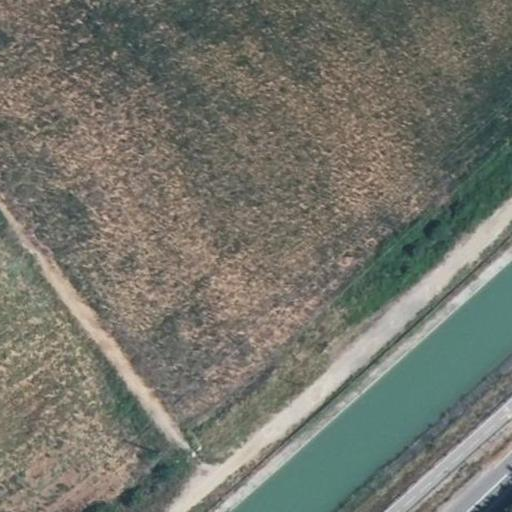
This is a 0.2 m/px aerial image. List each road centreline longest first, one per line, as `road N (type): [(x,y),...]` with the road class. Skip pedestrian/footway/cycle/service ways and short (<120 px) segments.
road 1 (track): [(511,205),(178,511)]
road 2 (track): [(215,479),(164,424),(0,203)]
